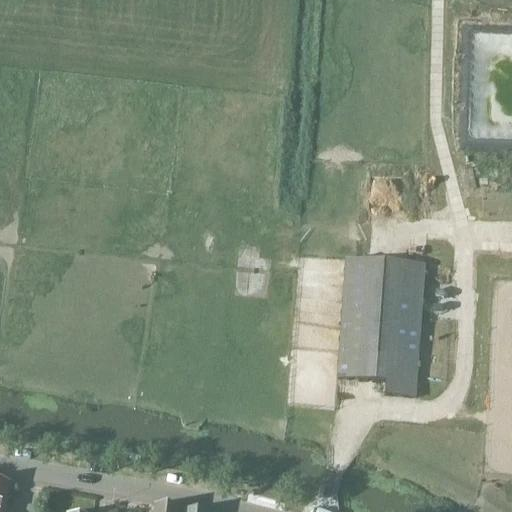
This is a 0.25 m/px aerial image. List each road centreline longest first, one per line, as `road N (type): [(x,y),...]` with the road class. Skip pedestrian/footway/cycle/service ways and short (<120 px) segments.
road 1 (tertiary): [(250,511),(0,464)]
road 2 (track): [(464,228),(436,113),(438,0)]
